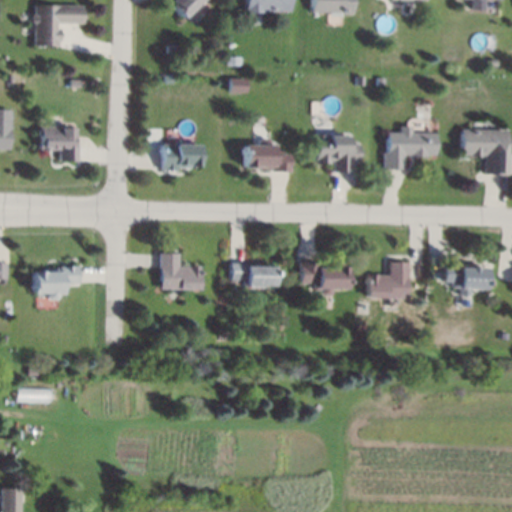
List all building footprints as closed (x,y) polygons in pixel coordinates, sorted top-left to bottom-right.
[(196,0),(179,17),(162,0),(196,0)] [(285,0),(285,11),(260,10),(260,12),(241,12),(241,0),(285,0)] [(347,0),(347,14),(337,14),(337,12),(306,11),(306,0),(347,0)] [(467,0),(467,9),(481,9),(480,0),(467,0)] [(81,23),(77,23),(58,23),(54,23),(54,29),(57,29),(57,40),(56,40),(56,45),(31,45),(32,24),(29,22),(29,14),(31,13),(31,5),(81,5),(81,23)] [(172,51),(163,52),(163,45),(172,44),(172,51)] [(238,65),(223,65),(223,56),(238,57),(238,65)] [(170,83),(162,83),(162,75),(170,75),(170,83)] [(360,85),(352,85),(352,75),(361,75),(360,85)] [(240,93),(224,93),(224,78),(240,78),(240,93)] [(78,80),(77,87),(67,87),(68,79),(78,80)] [(0,109),(9,110),(8,149),(0,149),(0,109)] [(71,127),(71,137),(71,142),(74,143),(73,159),(73,161),(57,160),(57,149),(37,148),(38,126),(71,127)] [(408,132),(432,132),(432,154),(422,154),(422,158),(406,157),(406,154),(401,154),(400,170),(399,170),(382,169),(379,169),(380,152),(383,152),(383,132),(397,132),(397,126),(408,126),(408,132)] [(505,130),(504,153),(508,154),(507,174),(505,174),(485,173),(481,173),(481,156),(457,155),(458,128),(505,130)] [(321,137),(346,136),(347,144),(354,144),(355,161),(354,161),(347,161),(347,172),(332,172),(329,172),(329,161),(327,161),(327,163),(311,163),(310,135),(321,134),(321,137)] [(267,140),(267,143),(273,143),(273,153),(287,153),(287,172),(284,172),(270,172),(267,172),(267,169),(250,169),(250,168),(239,167),(240,145),(254,145),(255,141),(257,138),(264,138),(267,140)] [(196,165),(187,165),(187,168),(174,168),(174,170),(159,170),(159,168),(159,148),(159,144),(196,144),(196,165)] [(173,266),(195,266),(195,288),(154,288),(154,266),(155,254),(155,253),(173,253),(173,266)] [(402,263),(402,276),(402,297),(362,297),(362,274),(385,274),(385,261),(402,261),(402,263)] [(269,285),(240,284),(240,279),(226,279),(226,262),(228,262),(240,263),(270,263),(269,285)] [(314,267),(330,267),(330,266),(342,266),(342,288),(328,288),(328,292),(323,296),(319,296),(316,293),(316,289),(309,290),(309,283),(296,283),(296,264),(296,262),(312,262),(314,262),(314,267)] [(72,267),(73,280),(73,282),(58,283),(60,294),(54,295),(52,300),(44,300),(42,297),(42,292),(28,293),(26,271),(53,269),(53,267),(72,265),(72,267)] [(482,267),(481,288),(466,287),(466,295),(455,294),(455,288),(448,287),(449,282),(439,281),(440,266),(440,265),(482,267)] [(199,327),(199,336),(191,336),(192,327),(199,327)] [(13,387),(46,387),(46,401),(13,401),(13,387)] [(18,511),(0,511),(0,487),(18,488),(18,511)]
